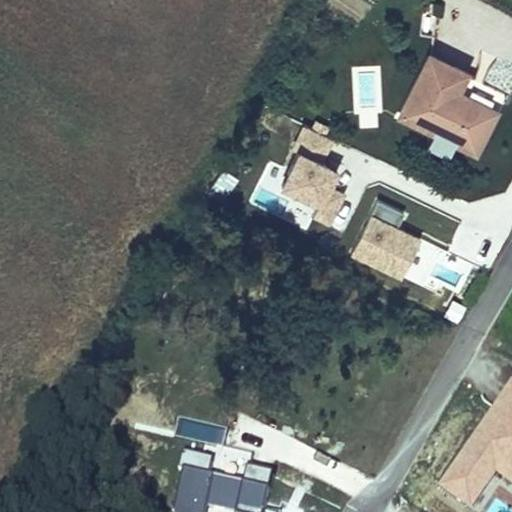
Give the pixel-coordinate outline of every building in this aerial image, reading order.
[(434,130),(453,140),(472,149),(502,89),(430,54),(400,114),(434,130)] [(323,161),(334,138),(303,124),(292,149),(296,151),(279,188),(316,205),(311,215),(330,224),(345,192),(332,186),(340,168),(323,161)] [(446,155),(453,140),(434,130),(426,146),(446,155)] [(369,213),(349,256),(401,280),(421,237),(398,226),(404,212),(378,200),(371,214),(369,213)] [(511,388),(439,490),(470,511),(472,511),(498,476),(511,486),(511,388)] [(248,472),(251,455),(225,451),(222,467),(248,472)] [(208,511),(209,510),(219,511),(267,511),(276,476),(249,469),(245,486),(211,478),(215,462),(183,454),(179,472),(186,474),(176,511),(208,511)]
